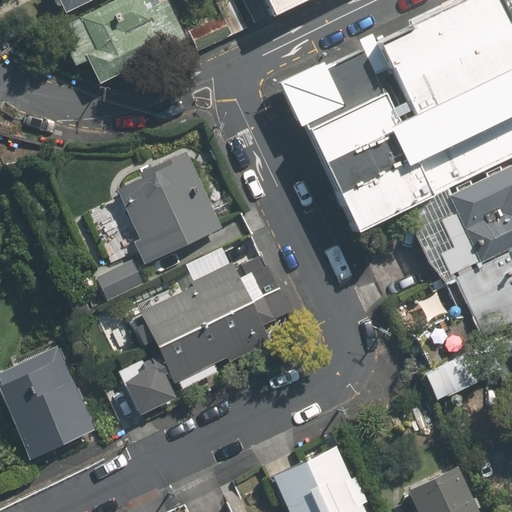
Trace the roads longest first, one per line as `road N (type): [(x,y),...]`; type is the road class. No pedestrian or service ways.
road 1 (residential): [(233,69),(235,99),(338,313),(340,363),(322,380),(57,511)]
road 2 (residential): [(0,86),(61,105),(112,106),(233,69)]
road 3 (residential): [(233,69),(375,0)]
